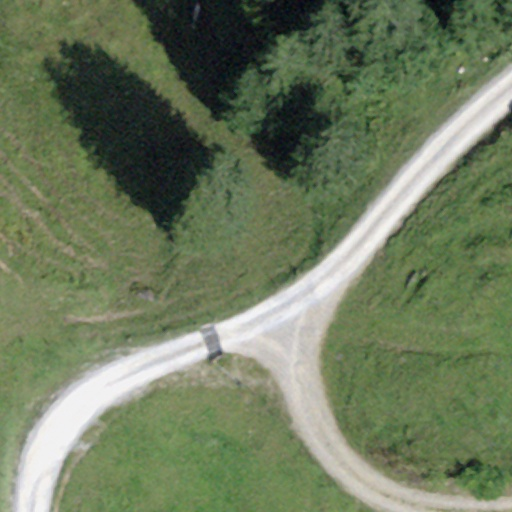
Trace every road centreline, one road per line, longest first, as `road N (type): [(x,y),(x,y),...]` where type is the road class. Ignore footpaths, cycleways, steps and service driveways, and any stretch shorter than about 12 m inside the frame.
road 1 (track): [(511,84),(424,164),(344,267),(295,312),(143,360),(69,408),(47,439),(30,511)]
road 2 (track): [(455,511),(365,487),(338,460),(317,427),(295,312)]
